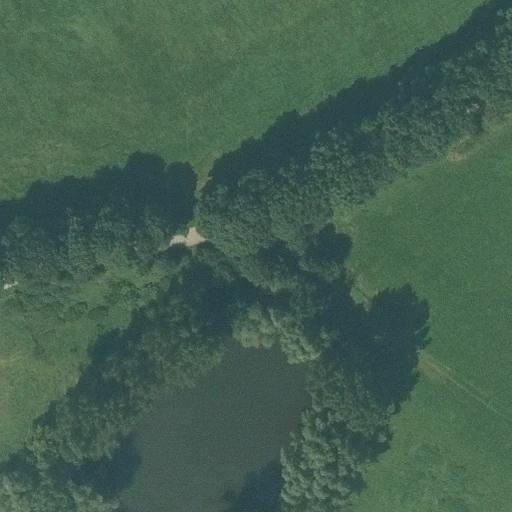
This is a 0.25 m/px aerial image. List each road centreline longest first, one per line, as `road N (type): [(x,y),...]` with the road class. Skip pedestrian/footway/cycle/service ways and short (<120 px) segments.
road 1 (unclassified): [(0,285),(111,239),(254,218),(511,74)]
road 2 (track): [(511,442),(254,218)]
